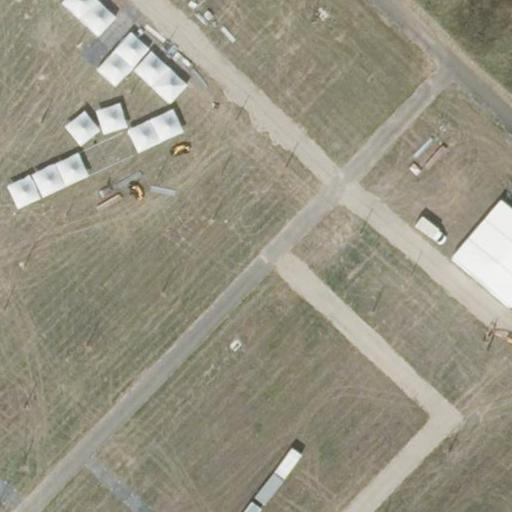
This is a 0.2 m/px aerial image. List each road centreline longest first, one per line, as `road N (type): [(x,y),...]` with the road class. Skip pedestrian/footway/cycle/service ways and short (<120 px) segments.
road 1 (track): [(27,511),(277,251),(448,415),(365,511)]
road 2 (track): [(511,323),(148,0)]
road 3 (track): [(277,251),(458,60),(511,111)]
